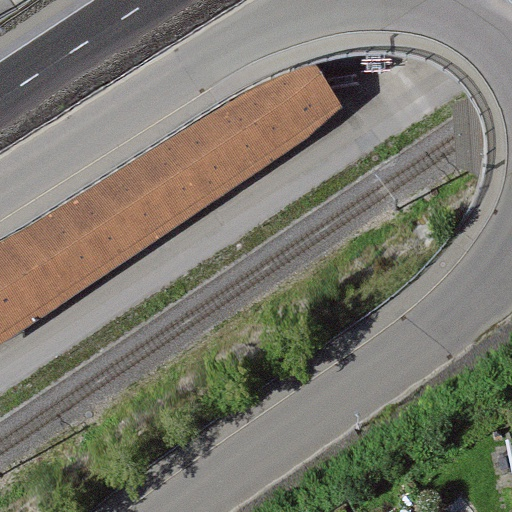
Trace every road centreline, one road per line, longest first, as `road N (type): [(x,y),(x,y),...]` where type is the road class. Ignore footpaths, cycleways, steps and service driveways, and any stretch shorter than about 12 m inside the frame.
road 1 (tertiary): [(511,258),(439,326),(169,511)]
road 2 (tertiary): [(0,191),(297,7),(323,0)]
road 3 (tertiary): [(155,0),(0,102)]
